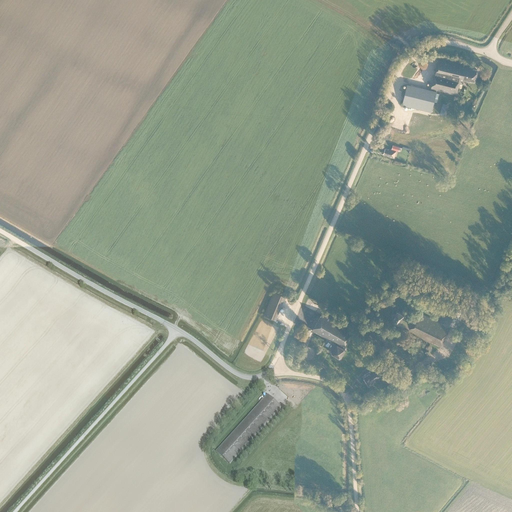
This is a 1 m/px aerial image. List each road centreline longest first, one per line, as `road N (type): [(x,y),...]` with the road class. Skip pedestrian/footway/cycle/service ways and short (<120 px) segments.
road 1 (tertiary): [(280,350),(400,64),(435,41),(492,51)]
road 2 (unclassified): [(14,511),(178,330)]
road 3 (tertiary): [(178,330),(0,230)]
road 4 (unclassified): [(357,511),(349,410),(334,387),(292,373)]
